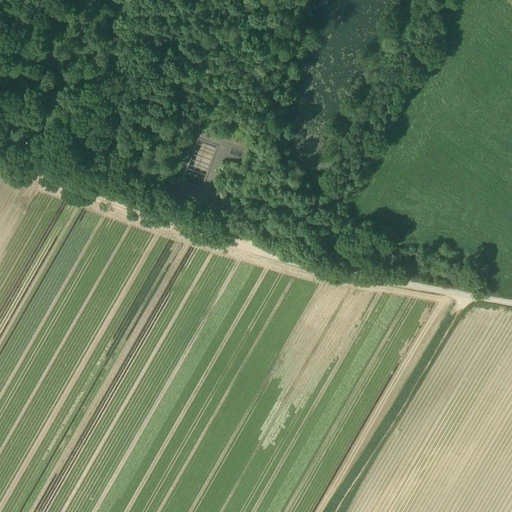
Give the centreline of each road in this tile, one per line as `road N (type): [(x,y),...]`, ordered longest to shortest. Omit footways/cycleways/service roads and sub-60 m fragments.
road 1 (track): [(225,214),(263,254),(511,302)]
road 2 (track): [(263,254),(0,161)]
road 3 (track): [(334,511),(468,295)]
